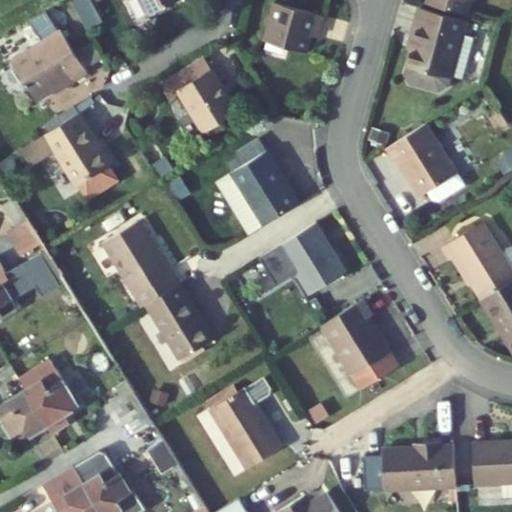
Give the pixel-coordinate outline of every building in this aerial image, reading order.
[(129,0),(134,9),(151,0),(129,0)] [(426,0),(424,7),(467,17),(471,0),(426,0)] [(317,34),(321,18),(271,6),(261,44),(305,55),(310,32),(317,34)] [(468,39),(473,20),(467,17),(424,7),(414,47),(420,48),(410,81),(416,90),(446,98),(455,92),(458,81),(468,83),(479,41),(468,39)] [(73,55),(59,33),(9,64),(34,103),(69,81),(71,85),(86,76),(83,72),(93,66),(82,49),(73,55)] [(101,61),(90,44),(82,49),(93,66),(101,61)] [(167,74),(178,91),(212,70),(202,53),(167,74)] [(178,91),(205,134),(240,112),(231,98),(243,90),(245,82),(232,62),(225,61),(212,70),(178,91)] [(54,118),(59,127),(77,115),(72,107),(54,118)] [(53,152),(76,188),(110,166),(77,115),(59,127),(20,152),(29,167),(53,152)] [(397,165),(420,202),(428,197),(434,204),(440,206),(467,188),(427,126),(386,152),(394,167),(397,165)] [(254,238),(303,207),(270,155),(221,185),(254,238)] [(8,160),(0,164),(0,180),(3,185),(4,184),(6,182),(7,180),(9,178),(10,176),(11,174),(11,171),(11,169),(11,166),(10,164),(9,161),(8,160)] [(0,180),(0,207),(10,224),(22,216),(3,185),(0,180)] [(35,237),(22,216),(10,224),(0,230),(13,251),(35,237)] [(144,311),(147,309),(181,288),(183,287),(143,222),(104,246),(144,311)] [(511,265),(486,225),(446,251),(454,264),(459,261),(485,302),(511,284),(511,265)] [(321,226),(284,248),(315,299),(352,277),(321,226)] [(43,249),(31,257),(71,322),(84,315),(43,249)] [(511,284),(485,302),(484,302),(502,331),(508,328),(511,334),(511,284)] [(147,309),(181,362),(214,341),(181,288),(147,309)] [(369,303),(327,329),(358,378),(395,355),(373,321),(378,318),(369,303)] [(322,327),(309,336),(347,395),(360,386),(322,327)] [(502,331),(511,346),(511,334),(508,328),(502,331)] [(181,362),(184,367),(218,346),(214,341),(181,362)] [(74,403),(47,358),(16,376),(23,387),(44,422),(48,429),(65,419),(60,411),(74,403)] [(253,472),(287,450),(264,414),(262,416),(257,409),(270,400),(272,394),(265,384),(251,393),(249,391),(215,413),(253,472)] [(23,387),(0,401),(0,420),(7,433),(21,425),(25,433),(44,422),(23,387)] [(124,423),(144,411),(129,387),(109,399),(124,423)] [(151,422),(144,411),(124,423),(131,435),(151,422)] [(511,441),(477,443),(479,484),(511,482),(511,441)] [(387,453),(389,493),(461,488),(459,448),(446,449),(446,444),(420,446),(420,451),(387,453)] [(383,457),(366,457),(366,488),(383,488),(383,457)] [(111,463),(81,481),(99,511),(109,511),(119,506),(114,498),(127,490),(111,463)] [(177,464),(165,472),(189,511),(202,504),(177,464)] [(71,465),(39,484),(56,511),(99,511),(81,481),(71,465)] [(341,511),(330,494),(314,504),(308,494),(288,506),(291,511),(341,511)]
